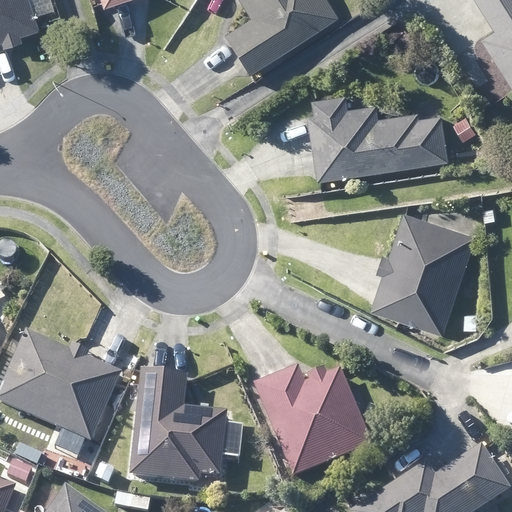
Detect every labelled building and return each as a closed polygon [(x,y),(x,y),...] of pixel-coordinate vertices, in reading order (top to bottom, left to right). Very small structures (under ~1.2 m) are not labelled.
[(28,13),(24,0),(0,0),(0,45),(14,41),(16,41),(15,35),(33,29),(28,13)] [(280,50),(334,16),(323,0),(234,0),(239,8),(246,18),(227,30),(218,35),(243,74),(245,72),(280,50)] [(511,0),(475,0),(495,29),(480,39),(511,88),(511,0)] [(490,82),(469,52),(445,68),(465,99),(490,82)] [(374,105),(371,106),(346,109),(344,95),(310,99),(312,116),(306,117),(306,118),(315,181),(320,180),(334,178),(446,162),(444,150),(440,114),(417,117),(416,113),(400,115),(376,118),(374,105)] [(462,141),(475,133),(465,117),(452,125),(462,141)] [(442,222),(450,222),(456,217),(454,209),(448,206),(440,209),(438,216),(442,222)] [(474,236),(405,213),(401,213),(387,257),(380,255),(380,257),(375,272),(381,274),(371,305),(369,311),(391,318),(441,335),(473,239),(474,236)] [(84,355),(73,350),(67,348),(65,352),(21,333),(17,342),(10,358),(0,380),(0,407),(86,444),(89,446),(119,375),(82,359),(84,355)] [(301,385),(295,372),(294,369),(250,388),(276,452),(283,469),(288,481),(369,447),(354,412),(346,392),(337,371),(323,376),(320,371),(317,372),(310,375),(305,377),(307,383),(301,385)] [(180,409),(183,379),(136,374),(133,411),(126,479),(193,486),(193,488),(209,490),(209,478),(216,479),(218,460),(222,414),(198,411),(180,409)] [(39,456),(17,445),(12,457),(33,467),(39,456)] [(507,492),(506,491),(478,448),(431,479),(421,465),(394,483),(372,497),(348,511),(476,511),(496,499),(507,492)] [(36,470),(15,463),(8,482),(29,490),(36,470)] [(0,511),(2,511),(12,490),(0,484),(0,511)] [(95,511),(61,488),(44,511),(95,511)] [(111,508),(128,510),(129,497),(112,495),(111,508)]
